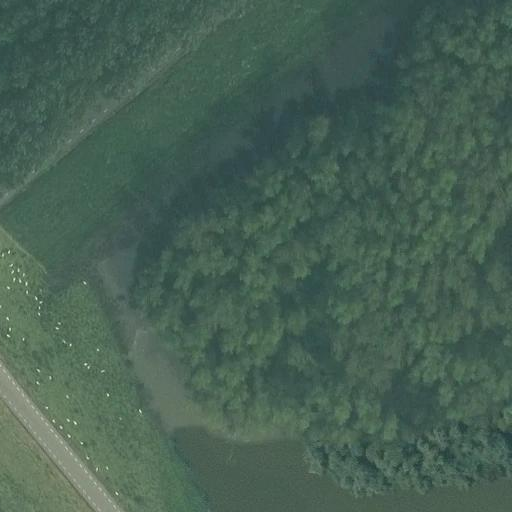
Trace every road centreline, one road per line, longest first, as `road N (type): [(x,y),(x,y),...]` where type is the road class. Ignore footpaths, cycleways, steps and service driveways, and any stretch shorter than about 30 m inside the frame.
road 1 (tertiary): [(0,193),(227,0)]
road 2 (tertiary): [(107,511),(0,385)]
